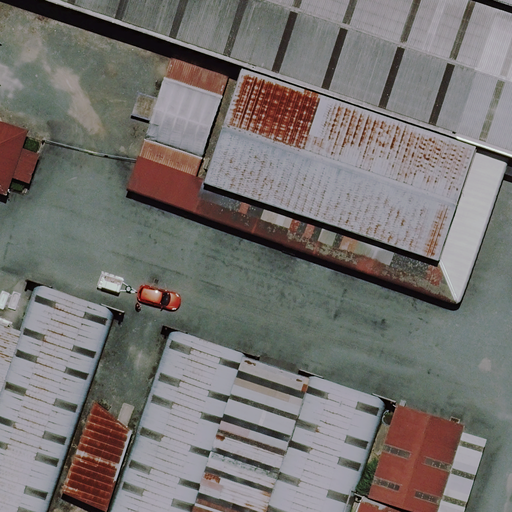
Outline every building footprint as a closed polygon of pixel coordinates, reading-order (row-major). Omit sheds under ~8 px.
[(511,0),(49,0),(258,63),(495,141),(511,146),(511,0)] [(495,141),(258,63),(207,217),(467,304),(511,174),(486,166),(495,141)] [(36,129),(0,117),(0,188),(14,193),(36,129)] [(49,511),(120,310),(44,284),(28,329),(0,319),(0,511),(49,511)] [(199,511),(255,350),(174,323),(111,511),(199,511)] [(268,511),(317,371),(255,350),(199,511),(268,511)] [(355,511),(395,397),(317,371),(268,511),(355,511)] [(63,497),(104,511),(134,419),(93,405),(63,497)]
